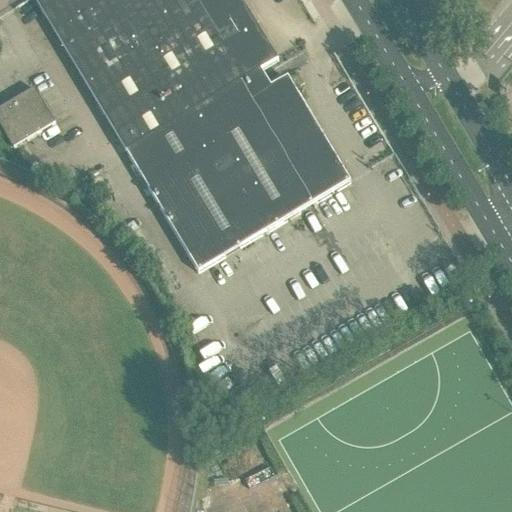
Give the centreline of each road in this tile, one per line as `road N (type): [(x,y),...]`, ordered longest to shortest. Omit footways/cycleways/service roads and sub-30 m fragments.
road 1 (secondary): [(354,0),(511,264)]
road 2 (secondary): [(511,190),(399,0)]
